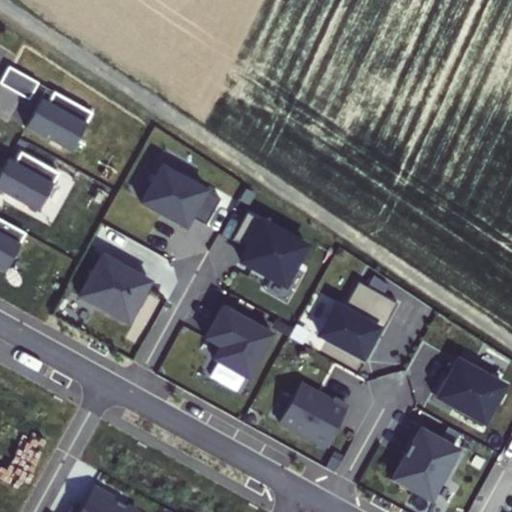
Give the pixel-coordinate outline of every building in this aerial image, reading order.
[(37,88),(46,72),(17,56),(8,72),(37,88)] [(52,101),(44,97),(28,126),(74,151),(95,113),(57,91),(52,101)] [(18,161),(10,157),(0,175),(0,189),(40,212),(62,173),(23,152),(18,161)] [(161,165),(141,202),(162,214),(163,212),(171,217),(170,219),(186,227),(192,216),(206,224),(220,199),(206,191),(206,190),(161,165)] [(240,262),(283,286),(305,247),(262,223),(262,224),(246,215),(232,241),(247,250),(240,262)] [(0,268),(6,272),(28,234),(0,218),(0,268)] [(103,255),(80,296),(128,323),(151,281),(103,255)] [(366,360),(376,343),(370,340),(373,334),(379,337),(398,303),(358,281),(343,308),(336,304),(319,334),(366,360)] [(222,306),(205,338),(220,346),(213,359),(248,379),(272,334),(222,306)] [(441,374),(430,394),(463,412),(460,416),(479,427),(502,386),(485,377),(488,372),(471,362),(468,367),(456,360),(447,377),(441,374)] [(331,398),(329,401),(298,384),(277,422),(323,448),(346,407),(331,398)] [(456,450),(415,428),(406,444),(408,445),(402,456),(403,457),(390,481),(411,493),(412,491),(429,500),(441,478),(443,479),(453,461),(451,460),(456,450)] [(95,480),(81,504),(72,500),(65,511),(135,511),(136,511),(140,505),(95,480)]
